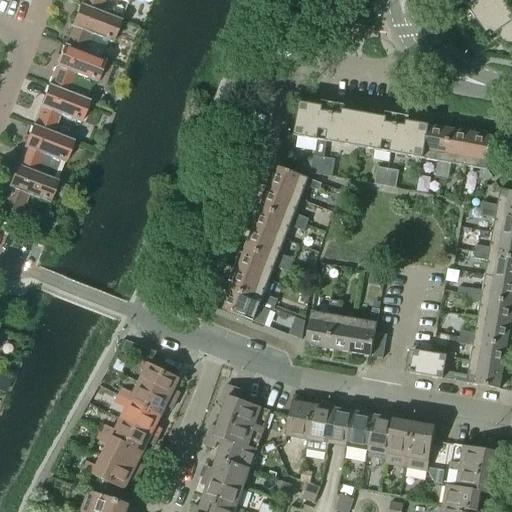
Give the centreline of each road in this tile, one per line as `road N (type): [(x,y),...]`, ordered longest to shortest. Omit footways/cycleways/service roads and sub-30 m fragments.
road 1 (residential): [(215,347),(286,376),(511,417)]
road 2 (residential): [(260,156),(306,58),(389,73),(424,52)]
road 3 (residential): [(153,511),(215,347)]
